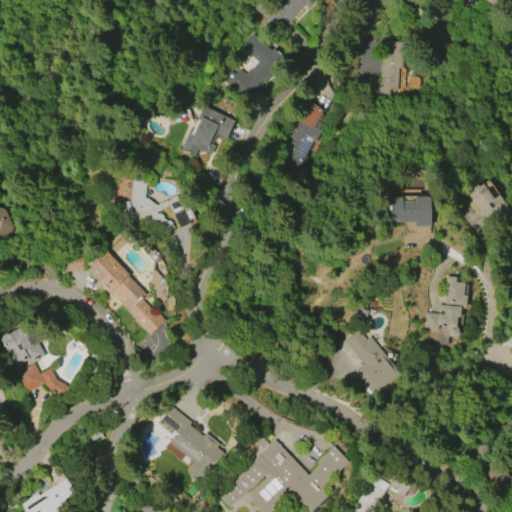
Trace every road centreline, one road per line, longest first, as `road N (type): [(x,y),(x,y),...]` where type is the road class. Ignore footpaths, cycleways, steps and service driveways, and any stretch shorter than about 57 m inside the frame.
road 1 (residential): [(350,0),(242,162),(210,272),(202,356),(154,389),(68,427),(0,482)]
road 2 (residential): [(202,356),(353,419),(445,472),(489,511)]
road 3 (residential): [(0,287),(51,285),(102,320),(124,358),(129,400)]
